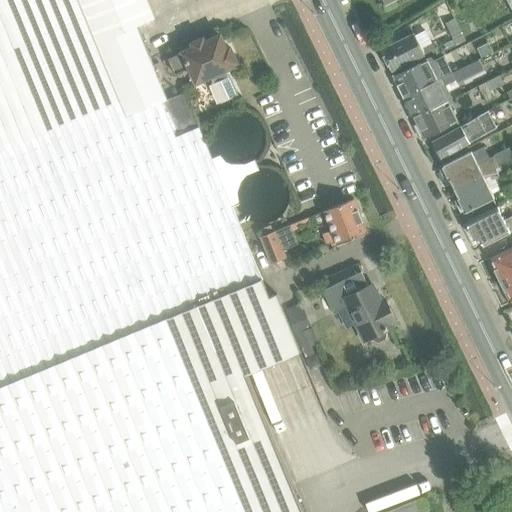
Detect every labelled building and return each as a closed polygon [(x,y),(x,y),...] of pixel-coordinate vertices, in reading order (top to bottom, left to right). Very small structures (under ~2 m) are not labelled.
[(0,0),(0,384),(260,278),(199,127),(175,137),(161,102),(126,117),(78,0),(0,0)] [(146,0),(78,0),(126,117),(161,102),(168,99),(136,25),(154,18),(146,0)] [(457,44),(465,39),(455,17),(446,22),(457,44)] [(422,31),(415,35),(414,33),(380,49),(391,72),(425,55),(424,54),(432,50),(422,31)] [(194,46),(167,58),(174,73),(189,67),(196,82),(210,76),(212,82),(211,83),(220,103),(238,95),(229,76),(228,76),(225,70),(233,66),(232,64),(236,62),(230,46),(225,48),(219,34),(204,41),(202,37),(198,39),(192,41),(194,46)] [(489,44),(480,48),(484,57),(493,52),(489,44)] [(405,93),(406,95),(441,78),(439,74),(435,76),(427,58),(393,74),(402,94),(405,93)] [(406,101),(413,117),(452,98),(454,97),(446,80),(443,82),(441,78),(406,95),(408,100),(406,101)] [(168,99),(161,102),(175,137),(199,127),(184,92),(168,99)] [(454,103),(452,98),(413,117),(414,118),(417,117),(419,121),(416,122),(425,139),(459,123),(450,105),(454,103)] [(213,134),(214,145),(219,154),(227,161),(237,164),(248,164),(257,159),(264,151),(268,141),(267,130),(262,121),(254,114),(244,110),(233,111),(224,116),(217,124),(213,134)] [(487,111),(477,117),(430,143),(439,160),(497,127),(487,111)] [(511,145),(496,150),(499,160),(511,155),(511,145)] [(452,181),(455,188),(495,169),(497,172),(500,171),(493,156),(477,164),(471,151),(442,166),(444,169),(441,171),(447,184),(452,181)] [(239,206),(245,215),(255,221),(265,223),(276,221),(285,214),(290,205),(292,195),(290,184),(284,175),(275,169),(264,168),(253,170),(245,176),(239,185),(237,196),(239,206)] [(499,177),(497,172),(495,169),(455,188),(459,195),(454,198),(461,211),(464,209),(465,213),(494,199),(491,193),(499,189),(494,180),(499,177)] [(337,244),(366,232),(353,199),(324,211),(330,226),(322,229),(327,242),(335,239),(337,244)] [(482,246),(511,231),(511,217),(503,221),(496,208),(466,223),(474,240),(479,239),(482,246)] [(274,231),(260,236),(269,258),(272,264),(286,258),(274,231)] [(511,245),(488,258),(499,281),(511,274),(511,245)] [(361,272),(322,291),(333,313),(347,306),(364,341),(372,338),(374,341),(378,343),(385,339),(386,335),(384,331),(392,328),(391,325),(395,323),(384,300),(380,303),(371,285),(367,286),(361,272)] [(511,274),(499,281),(510,303),(511,302),(511,274)] [(260,278),(0,384),(0,449),(25,511),(302,511),(246,374),(300,352),(276,294),(268,297),(260,278)] [(297,304),(285,309),(295,334),(310,327),(303,309),(300,310),(297,304)] [(317,354),(305,359),(310,371),(322,366),(317,354)] [(0,511),(25,511),(0,449),(0,511)] [(427,511),(421,498),(387,511),(427,511)]
